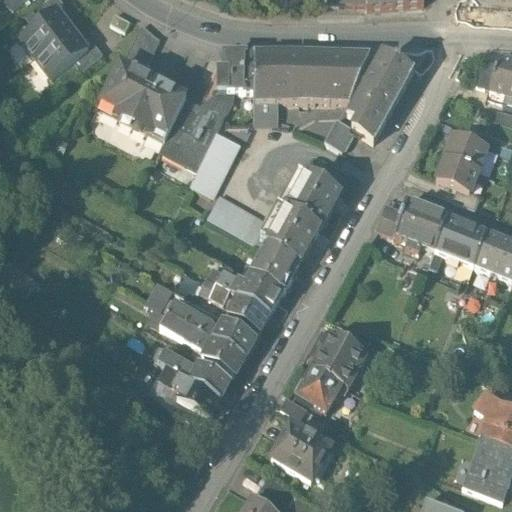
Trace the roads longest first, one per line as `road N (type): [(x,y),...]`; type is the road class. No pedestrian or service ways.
road 1 (residential): [(451,26),(447,60),(421,117),(195,511)]
road 2 (tertiary): [(451,26),(250,31),(196,23),(153,0)]
road 3 (track): [(0,378),(57,429),(82,465),(88,511)]
